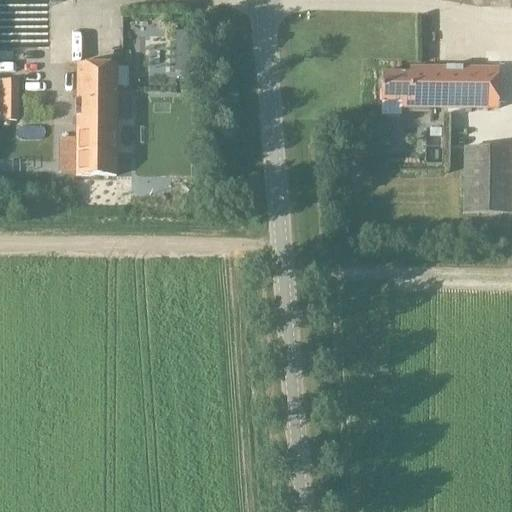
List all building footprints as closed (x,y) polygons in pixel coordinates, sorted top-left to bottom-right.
[(424,22),(470,20),(469,9),(424,11),(424,22)] [(116,65),(76,64),(74,176),(114,177),(116,65)] [(498,70),(409,68),(409,74),(381,74),(381,92),(380,92),(379,102),(401,102),(401,108),(497,109),(498,70)] [(0,122),(17,122),(16,81),(0,81),(0,122)] [(511,149),(463,149),(462,214),(511,214),(511,149)] [(177,173),(154,172),(153,190),(177,191),(177,173)]
